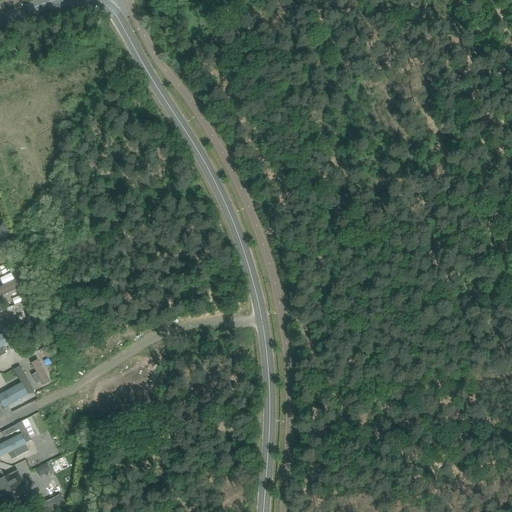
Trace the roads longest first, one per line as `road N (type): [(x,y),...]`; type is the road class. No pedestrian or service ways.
road 1 (unclassified): [(265,320),(231,214),(101,0)]
road 2 (unclassified): [(0,427),(169,330),(265,320)]
road 3 (unclassified): [(266,511),(273,438),(265,320)]
